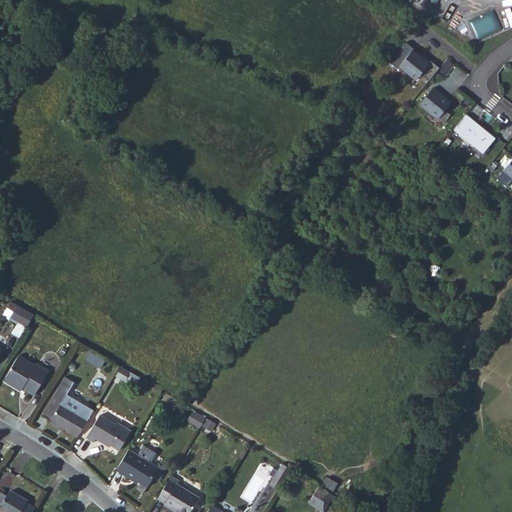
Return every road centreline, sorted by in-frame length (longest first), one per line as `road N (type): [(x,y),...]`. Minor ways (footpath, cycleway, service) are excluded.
road 1 (track): [(384,511),(444,380),(511,291)]
road 2 (residential): [(0,426),(116,511)]
